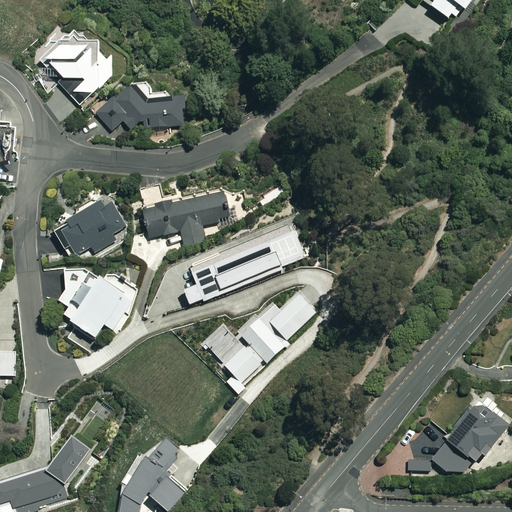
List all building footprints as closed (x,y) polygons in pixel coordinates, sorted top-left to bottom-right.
[(442,0),(435,11),(450,22),(454,17),(461,22),(477,0),(442,0)] [(116,69),(94,45),(75,43),(46,70),(84,112),(106,93),(103,90),(115,80),(116,69)] [(149,85),(135,86),(98,116),(111,132),(121,127),(136,133),(187,128),(186,116),(191,116),(189,104),(177,104),(170,95),(155,96),(156,90),(149,85)] [(233,222),(228,197),(177,208),(176,206),(146,213),(152,240),(182,233),(186,248),(207,243),(204,228),(233,222)] [(129,228),(114,201),(103,207),(98,200),(77,212),(81,219),(56,233),(68,253),(74,249),(79,258),(94,250),(96,253),(117,241),(114,236),(129,228)] [(228,297),(287,273),(286,271),(308,262),(299,239),(297,239),(293,228),(191,269),(199,289),(186,294),(192,308),(193,307),(193,308),(227,295),(228,297)] [(108,327),(116,333),(136,304),(134,302),(138,295),(109,275),(104,282),(87,270),(65,271),(68,291),(60,303),(71,311),(65,320),(97,342),(108,327)] [(0,378),(18,378),(18,353),(13,354),(13,333),(0,333),(0,378)] [(485,460),(511,430),(483,405),(434,462),(458,482),(480,456),(485,460)] [(0,508),(1,511),(48,511),(81,501),(80,491),(102,462),(76,442),(54,472),(0,490),(0,508)] [(413,474),(413,480),(433,481),(434,462),(412,460),(411,474),(413,474)]
